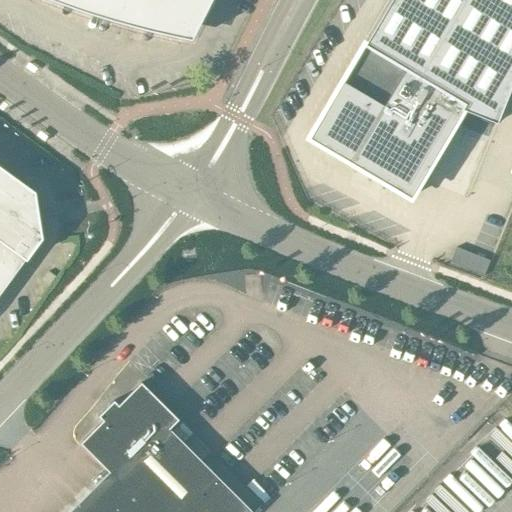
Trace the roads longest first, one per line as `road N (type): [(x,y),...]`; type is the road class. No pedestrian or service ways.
road 1 (unclassified): [(188,199),(511,326)]
road 2 (unclassified): [(0,407),(188,199)]
road 3 (unclassified): [(188,199),(225,156),(307,0)]
road 4 (unclassified): [(0,71),(188,199)]
